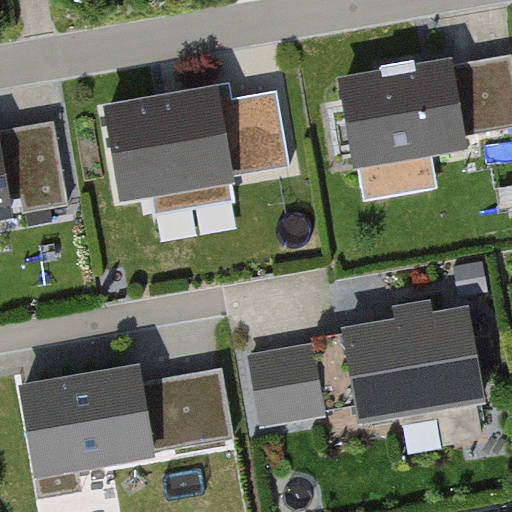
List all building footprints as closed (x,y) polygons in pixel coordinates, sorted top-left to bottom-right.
[(447,55),(339,75),(356,172),(465,152),(447,55)] [(511,128),(511,59),(511,55),(456,65),(469,136),(511,128)] [(213,84),(103,104),(121,203),(231,183),(213,84)] [(288,168),(274,91),(226,100),(240,176),(288,168)] [(67,205),(53,122),(10,129),(24,212),(67,205)] [(0,148),(0,218),(11,216),(0,148)] [(473,318),(348,340),(365,439),(490,417),(473,318)] [(312,345),(248,356),(261,429),(325,418),(312,345)] [(217,376),(148,388),(162,468),(232,456),(217,376)] [(134,378),(19,399),(38,502),(153,482),(134,378)]
